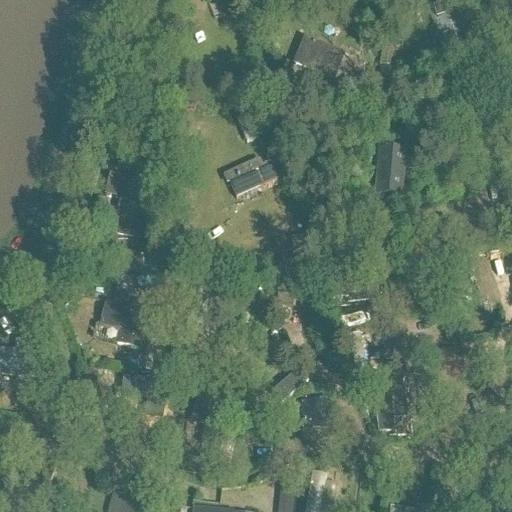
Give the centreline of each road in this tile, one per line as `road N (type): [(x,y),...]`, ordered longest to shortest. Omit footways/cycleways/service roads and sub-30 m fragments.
road 1 (unknown): [(507,0),(484,62),(496,191),(463,217),(312,236)]
road 2 (track): [(0,273),(23,262),(49,216),(102,0)]
road 3 (unknown): [(511,480),(390,423)]
